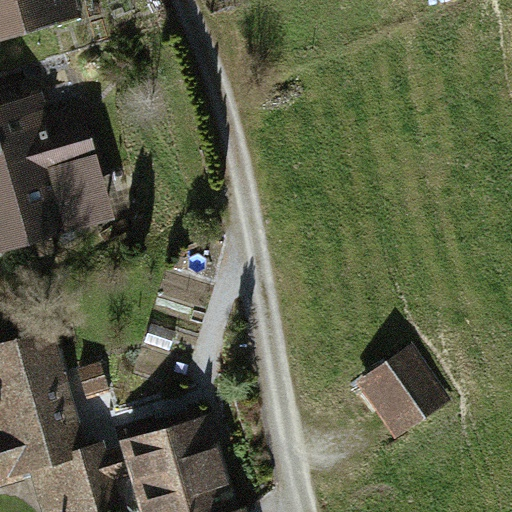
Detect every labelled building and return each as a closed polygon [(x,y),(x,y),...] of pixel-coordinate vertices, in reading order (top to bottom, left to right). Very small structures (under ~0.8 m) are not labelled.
[(73,0),(0,0),(0,42),(79,20),(73,0)] [(45,97),(0,110),(0,262),(85,238),(64,164),(94,155),(80,107),(51,116),(45,97)] [(408,349),(370,375),(403,423),(441,396),(408,349)] [(0,354),(0,492),(39,480),(49,511),(104,511),(121,507),(104,456),(85,462),(50,350),(14,361),(0,354)] [(238,510),(211,423),(125,450),(143,511),(251,511),(249,506),(238,510)]
